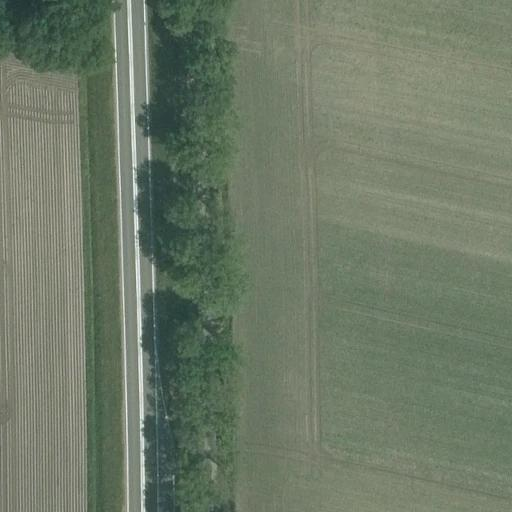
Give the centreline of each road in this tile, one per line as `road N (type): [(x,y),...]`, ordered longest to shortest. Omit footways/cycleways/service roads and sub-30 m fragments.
road 1 (trunk): [(144,511),(131,0)]
road 2 (unclassified): [(208,511),(195,0)]
